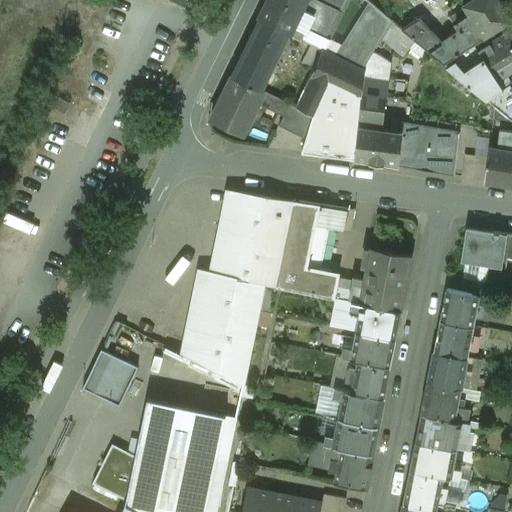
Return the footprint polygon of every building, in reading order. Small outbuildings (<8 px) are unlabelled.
[(268,0),(259,18),(260,19),(289,34),(302,40),(307,29),(296,24),(306,0),(268,0)] [(338,11),(316,0),(306,0),(296,24),(307,29),(326,39),(339,11),(338,11)] [(316,0),(338,11),(344,0),(316,0)] [(366,0),(371,4),(381,12),(399,0),(366,0)] [(498,0),(471,0),(463,6),(468,15),(483,39),(511,21),(498,0)] [(371,4),(338,58),(362,70),(381,39),(393,22),(381,12),(371,4)] [(468,15),(456,23),(460,31),(442,43),(418,20),(402,29),(402,30),(416,41),(443,63),(470,46),(471,47),(483,39),(468,15)] [(289,34),(260,19),(232,76),(262,91),(270,74),(269,74),(289,34)] [(402,29),(393,22),(381,39),(403,57),(416,41),(402,30),(402,29)] [(511,30),(478,52),(483,60),(498,83),(499,82),(511,74),(511,30)] [(322,51),(294,108),(313,117),(307,139),(302,153),(356,160),(360,126),(365,71),(338,58),(322,51)] [(390,62),(374,53),(368,63),(366,78),(387,81),(390,62)] [(483,60),(465,70),(456,61),(447,67),(487,100),(504,90),(499,82),(498,83),(483,60)] [(262,91),(232,76),(212,118),(244,134),(258,105),(264,92),(262,91)] [(387,81),(366,78),(361,120),(360,126),(372,128),(373,122),(382,123),(387,81)] [(504,90),(487,100),(511,120),(511,87),(511,85),(504,90)] [(294,108),(264,92),(258,105),(284,118),(280,127),(307,139),(313,117),(294,108)] [(70,104),(51,94),(46,104),(65,114),(70,104)] [(459,134),(403,124),(402,132),(403,132),(399,166),(454,176),(459,134)] [(372,128),(360,126),(356,160),(399,166),(403,132),(402,132),(372,128)] [(511,132),(501,131),(498,149),(511,150),(511,132)] [(511,150),(498,149),(490,148),(488,158),(485,181),(485,182),(511,186),(511,150)] [(488,158),(465,155),(462,177),(485,181),(488,158)] [(295,201),(239,192),(223,273),(211,271),(193,360),(245,385),(264,284),(277,286),(295,201)] [(339,273),(307,267),(315,227),(320,205),(300,202),(282,287),(314,294),(334,298),(337,283),(339,273)] [(355,211),(320,205),(315,227),(351,233),(355,211)] [(511,234),(483,230),(482,237),(469,235),(465,261),(502,267),(504,253),(511,254),(511,234)] [(412,256),(366,247),(362,266),(366,267),(363,282),(355,281),(353,287),(350,301),(352,302),(401,311),(412,256)] [(478,280),(449,274),(447,288),(475,294),(478,280)] [(353,287),(337,283),(334,298),(350,301),(353,287)] [(475,294),(447,288),(440,319),(472,325),(474,315),(479,316),(481,305),(476,304),(478,294),(475,294)] [(401,311),(352,302),(350,312),(360,314),(357,331),(396,339),(401,311)] [(472,325),(440,319),(434,349),(466,356),(468,346),(473,347),(475,336),(470,335),(472,325)] [(396,339),(357,331),(353,348),(344,346),(342,356),(358,360),(390,366),(396,339)] [(466,356),(434,349),(428,380),(460,387),(466,356)] [(136,368),(102,351),(85,387),(118,404),(136,368)] [(390,366),(358,360),(356,368),(350,367),(347,379),(354,380),(352,390),(384,397),(390,366)] [(460,387),(428,380),(422,412),(454,418),(460,387)] [(352,390),(336,387),(334,397),(343,398),(340,417),(379,425),(384,397),(352,390)] [(454,418),(422,412),(416,440),(454,448),(458,430),(467,432),(469,421),(454,418)] [(379,425),(340,417),(336,435),(327,433),(325,444),(331,445),(373,453),(379,425)] [(127,500),(127,506),(139,511),(216,511),(228,456),(140,437),(135,456),(127,500)] [(454,448),(416,440),(410,469),(442,475),(458,478),(460,468),(450,466),(454,448)] [(93,483),(127,500),(135,456),(112,445),(93,483)] [(373,453),(331,445),(329,457),(331,458),(329,468),(336,470),(334,481),(366,487),(373,453)] [(232,486),(238,487),(241,461),(235,461),(232,486)] [(442,475),(410,469),(404,502),(435,509),(438,497),(443,499),(446,487),(440,485),(442,475)] [(320,511),(322,503),(247,488),(242,511),(320,511)] [(343,511),(346,499),(324,494),(322,503),(320,511),(343,511)] [(434,511),(435,509),(404,502),(401,511),(434,511)]
